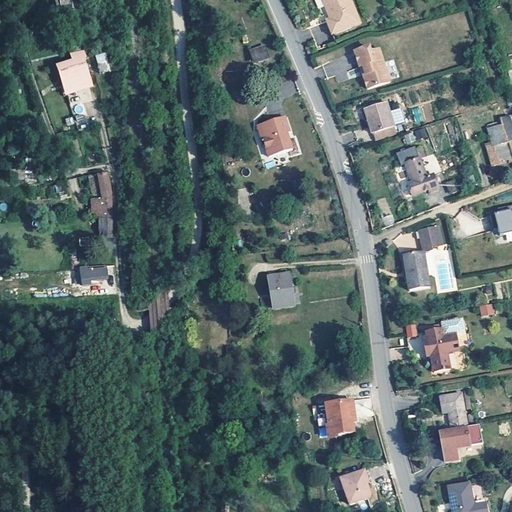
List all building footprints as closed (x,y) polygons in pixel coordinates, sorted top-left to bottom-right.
[(61,0),(62,3),(64,12),(74,9),(71,0),(61,0)] [(354,0),(328,0),(329,2),(328,3),(332,13),(334,12),(336,18),(331,20),(334,29),(343,26),(344,27),(347,29),(363,22),(354,0)] [(253,63),(269,57),(264,44),(248,49),(253,63)] [(366,77),(370,88),(392,81),(382,48),(373,51),(371,45),(357,49),(362,66),(363,66),(365,65),(368,74),(366,77)] [(85,50),(84,48),(73,51),(75,58),(60,63),(64,75),(63,76),(69,93),(94,85),(87,64),(84,56),(87,54),(85,50)] [(112,67),(109,59),(99,63),(101,70),(112,67)] [(265,86),(276,83),(274,73),(263,76),(265,86)] [(398,134),(388,102),(366,110),(374,133),(377,141),(398,134)] [(411,108),(416,123),(425,121),(420,106),(411,108)] [(493,129),(494,133),(497,145),(490,147),(496,165),(511,160),(511,155),(509,142),(511,141),(511,117),(503,119),(504,126),(493,129)] [(417,140),(428,137),(425,127),(414,130),(417,140)] [(403,136),(407,144),(415,141),(411,132),(403,136)] [(292,144),(264,151),(267,162),(268,162),(273,183),(297,177),(295,167),(294,167),(292,160),(296,159),(292,144)] [(406,164),(420,158),(416,146),(397,153),(401,166),(406,164)] [(427,176),(420,158),(406,164),(414,182),(410,183),(414,194),(431,188),(431,190),(441,186),(436,173),(427,176)] [(109,171),(99,173),(105,198),(113,198),(113,192),(109,171)] [(114,216),(113,198),(105,198),(105,216),(114,216)] [(511,201),(500,204),(501,209),(492,211),(496,225),(500,224),(502,231),(511,229),(511,201)] [(391,214),(382,218),(386,227),(395,223),(391,214)] [(114,235),(114,217),(102,217),(102,230),(105,230),(105,235),(114,235)] [(443,241),(441,223),(422,226),(425,244),(443,241)] [(79,238),(80,246),(93,245),(92,236),(79,238)] [(424,248),(405,251),(412,290),(431,286),(428,266),(424,248)] [(88,271),(88,267),(82,268),(83,284),(96,282),(95,279),(87,280),(86,271),(88,271)] [(109,270),(105,269),(88,271),(86,271),(87,280),(95,279),(105,278),(110,276),(109,270)] [(275,307),(296,305),(290,275),(270,279),(275,307)] [(498,313),(496,303),(485,305),(487,315),(498,313)] [(445,321),(446,327),(447,327),(448,335),(461,333),(468,332),(466,318),(445,321)] [(422,333),(420,322),(410,324),(412,335),(422,333)] [(434,354),(437,371),(453,368),(450,351),(463,349),(461,333),(448,335),(447,327),(446,327),(430,329),(431,337),(434,354)] [(406,358),(405,348),(390,350),(391,360),(406,358)] [(443,395),(445,412),(451,411),(453,428),(469,425),(464,392),(443,395)] [(337,435),(356,432),(354,422),(358,422),(355,400),(330,404),(333,426),(336,425),(337,435)] [(293,424),(291,409),(275,410),(277,426),(293,424)] [(486,442),(483,423),(469,425),(453,428),(443,430),(448,460),(462,458),(460,447),(486,442)] [(370,478),(367,469),(342,477),(350,504),(370,497),(372,495),(369,487),(368,487),(365,479),(370,478)] [(476,511),(476,506),(472,483),(451,487),(455,511),(476,511)]
